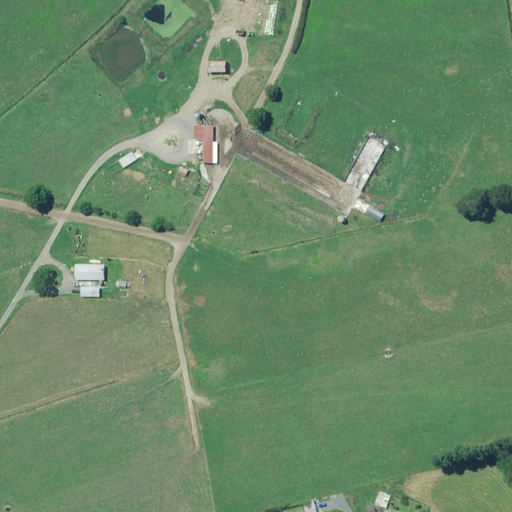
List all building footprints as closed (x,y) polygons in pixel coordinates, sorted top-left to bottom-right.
[(230,73),(230,62),(212,62),(212,72),(230,73)] [(198,125),(198,140),(200,140),(199,145),(206,145),(206,163),(216,163),(217,126),(198,125)] [(144,157),(140,150),(128,157),(111,167),(116,174),(144,157)] [(192,170),(185,166),(182,172),(189,177),(192,170)] [(109,280),(109,265),(80,265),(80,280),(109,280)] [(103,297),(104,288),(85,287),(85,297),(103,297)] [(393,496),(381,492),(377,505),(383,507),(389,508),(393,496)] [(320,511),(318,500),(306,503),(308,511),(320,511)]
